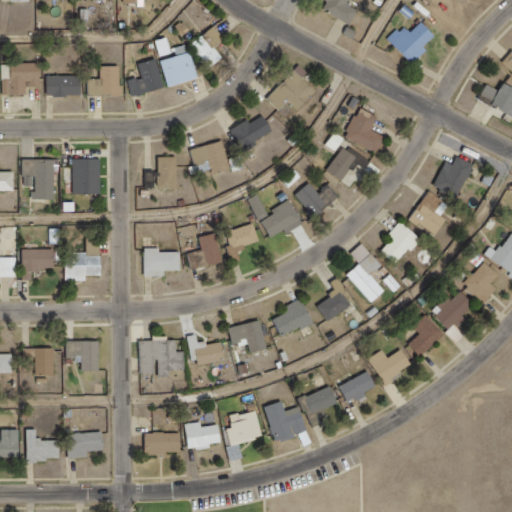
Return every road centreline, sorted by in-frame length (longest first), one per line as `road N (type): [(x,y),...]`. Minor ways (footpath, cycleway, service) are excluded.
road 1 (residential): [(0,312),(162,309),(215,300),(286,270),(374,205),(442,114),(467,65),(511,13)]
road 2 (residential): [(0,496),(174,493),(313,464),(408,414),(511,326)]
road 3 (residential): [(129,511),(124,131)]
road 4 (residential): [(0,131),(148,131),(207,116),(250,79),(297,0)]
road 5 (residential): [(511,147),(230,0)]
